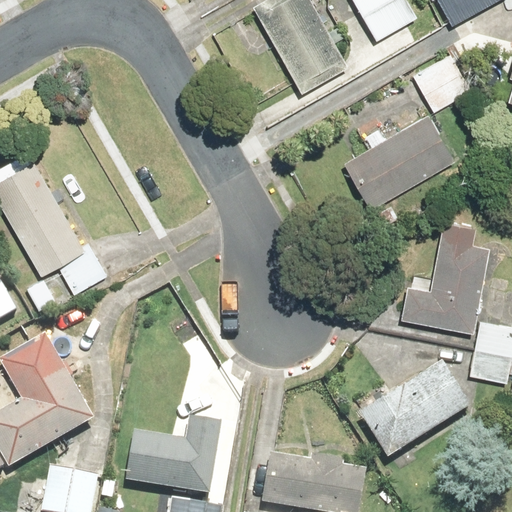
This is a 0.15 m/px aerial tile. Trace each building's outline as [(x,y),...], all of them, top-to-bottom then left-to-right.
[(317,0),(271,0),(258,8),(305,91),(353,64),(317,0)] [(413,0),(357,0),(379,38),(421,14),(413,0)] [(458,53),(415,74),(435,113),(477,91),(458,53)] [(462,162),(435,114),(393,137),(387,127),(367,138),(372,148),(346,163),(372,210),(462,162)] [(32,151),(0,169),(0,195),(48,277),(60,269),(91,251),(32,151)] [(411,284),(405,321),(480,333),(482,322),(494,247),(476,244),(480,226),(445,220),(434,288),(411,284)] [(91,251),(60,269),(77,297),(112,276),(95,249),(91,251)] [(3,274),(0,276),(0,324),(23,311),(3,274)] [(59,295),(47,276),(28,288),(39,307),(59,295)] [(511,327),(482,322),(480,333),(473,376),(511,382),(511,327)] [(101,418),(49,336),(4,364),(26,399),(0,414),(0,450),(9,465),(12,470),(14,472),(101,418)] [(475,410),(445,362),(363,415),(394,462),(475,410)] [(191,440),(138,433),(132,482),(193,490),(218,494),(227,421),(194,418),(191,440)] [(0,471),(9,465),(0,450),(0,471)] [(352,458),(318,454),(317,466),(271,461),(266,506),(298,510),(314,511),(366,511),(371,472),(350,470),(352,458)] [(98,511),(103,477),(52,471),(45,511),(98,511)] [(226,511),(228,507),(192,503),(190,511),(226,511)]
